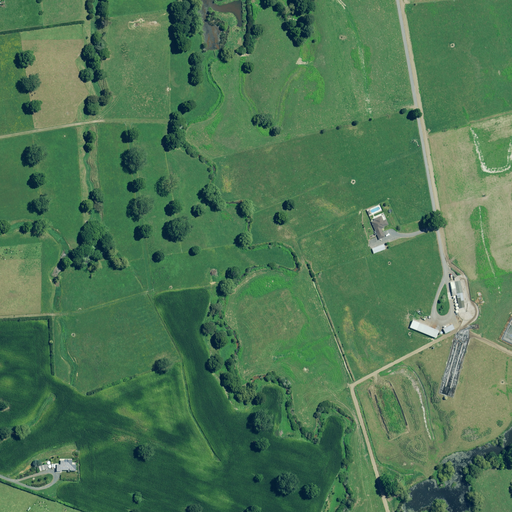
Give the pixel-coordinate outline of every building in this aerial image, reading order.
[(384,237),(381,229),(384,228),(383,227),(388,225),(386,220),(383,221),(381,216),(374,219),(374,221),(371,222),(378,240),(384,237)] [(385,249),(383,245),(371,249),(373,254),(385,249)] [(457,295),(458,303),(459,308),(464,307),(459,281),(450,283),(452,296),(456,295),(457,295)] [(438,331),(419,323),(416,330),(435,338),(438,331)] [(454,329),(452,325),(443,329),(445,334),(454,329)] [(407,377),(393,381),(396,394),(410,390),(407,377)] [(61,470),(68,470),(67,472),(69,472),(69,470),(70,470),(70,471),(76,471),(76,463),(72,463),(72,460),(68,460),(68,463),(64,463),(64,461),(60,461),(60,465),(56,465),(56,471),(61,471),(61,470)]
